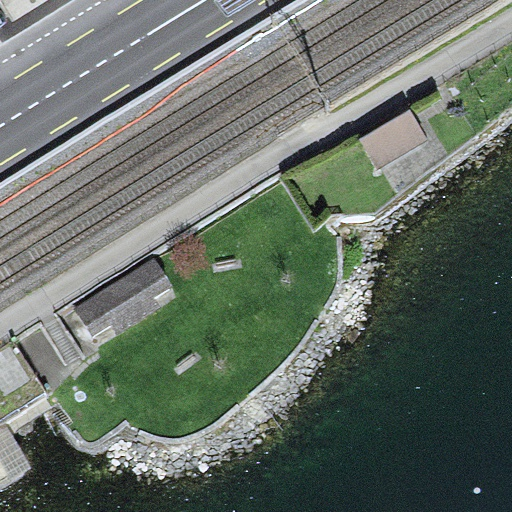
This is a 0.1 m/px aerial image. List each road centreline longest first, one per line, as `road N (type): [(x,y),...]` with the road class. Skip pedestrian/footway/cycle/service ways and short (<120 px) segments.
road 1 (residential): [(0,336),(511,19)]
road 2 (primary): [(202,0),(0,126)]
